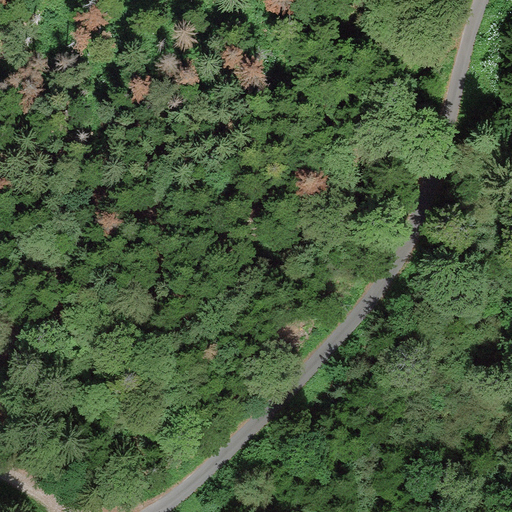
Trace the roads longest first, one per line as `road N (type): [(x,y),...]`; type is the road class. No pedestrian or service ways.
road 1 (track): [(478,12),(430,64),(318,224),(229,298),(171,328),(126,338),(0,334)]
road 2 (tertiary): [(164,511),(347,328),(395,263),(423,212),(484,0)]
